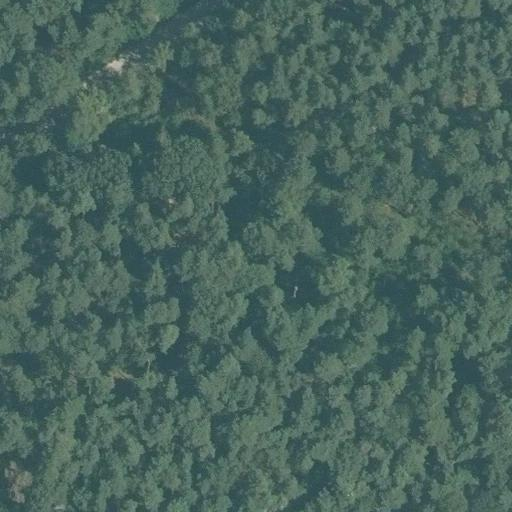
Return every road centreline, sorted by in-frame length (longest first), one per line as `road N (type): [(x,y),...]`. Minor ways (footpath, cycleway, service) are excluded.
road 1 (track): [(172,0),(233,69),(197,372),(511,379)]
road 2 (unclassified): [(0,153),(223,0)]
